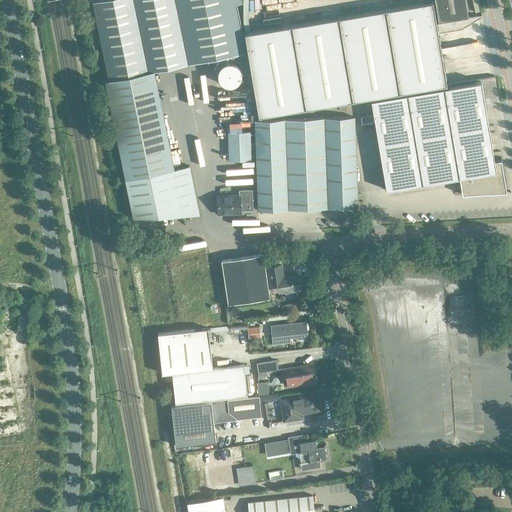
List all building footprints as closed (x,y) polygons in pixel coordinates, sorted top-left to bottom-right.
[(108,78),(105,79),(133,217),(199,214),(189,166),(174,169),(153,71),(246,52),(236,3),(242,2),(241,0),(97,0),(93,1),(108,78)] [(465,0),(435,0),(439,22),(469,17),(465,0)] [(480,11),(477,0),(472,0),(476,12),(480,11)] [(245,34),(259,116),(446,84),(433,2),(245,34)] [(222,72),(223,97),(246,96),(245,71),(222,72)] [(387,190),(460,178),(462,194),(507,192),(501,157),(500,157),(501,160),(495,161),(481,82),(372,100),(387,190)] [(373,115),(361,117),(362,123),(374,121),(373,115)] [(255,121),(255,132),(256,147),(256,159),(258,210),(288,209),(328,208),(358,207),(355,117),(285,119),(255,121)] [(229,160),(252,160),(251,132),(228,133),(229,160)] [(240,195),(217,196),(218,214),(240,213),(240,211),(253,211),(253,190),(239,190),(240,195)] [(264,254),(222,260),(228,304),(271,298),(264,254)] [(281,269),(268,271),(271,290),(279,289),(280,292),(284,291),(287,293),(294,292),(296,289),(302,288),(299,273),(282,276),(281,269)] [(306,321),(271,325),(273,344),(291,342),(290,337),(297,336),(298,339),(308,338),(306,321)] [(260,326),(248,328),(249,338),(261,337),(260,326)] [(200,329),(184,330),(157,333),(162,373),(172,372),(213,368),(208,328),(200,329)] [(277,360),(258,363),(260,376),(267,375),(266,372),(279,370),(277,360)] [(313,364),(283,369),(285,376),(287,376),(288,386),(314,382),(312,372),(314,371),(313,364)] [(245,365),(213,368),(172,372),(176,403),(248,395),(245,365)] [(318,394),(281,400),(284,421),(303,418),(303,413),(321,410),(318,394)] [(259,396),(249,397),(228,400),(228,399),(171,406),(176,446),(216,441),(214,424),(216,421),(261,416),(259,396)] [(269,402),(262,403),(261,403),(264,419),(272,418),(269,402)] [(291,454),(300,452),(301,463),(302,470),(320,467),(319,461),(329,459),(326,443),(319,444),(317,436),(305,438),(304,434),(288,437),(288,438),(289,439),(290,445),(291,452),(291,454)] [(291,452),(290,445),(289,439),(265,443),(266,452),(271,451),(272,455),(291,452)] [(281,455),(282,460),(217,466),(218,473),(240,470),(240,474),(260,472),(263,471),(264,482),(273,481),(274,482),(283,481),(283,487),(293,486),(290,454),(281,455)] [(314,511),(313,495),(268,500),(269,511),(314,511)] [(225,511),(223,497),(187,503),(189,511),(225,511)] [(269,511),(268,500),(248,503),(249,511),(269,511)]
